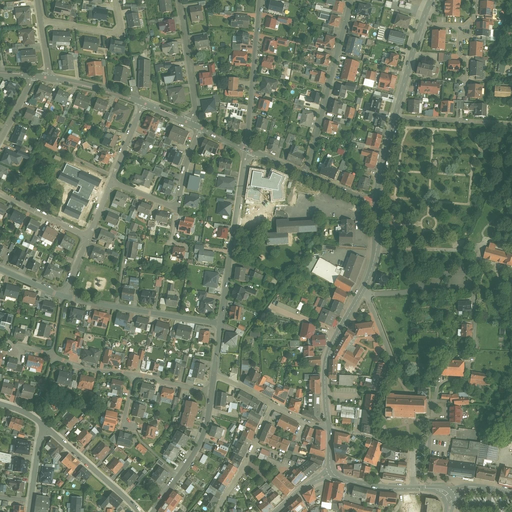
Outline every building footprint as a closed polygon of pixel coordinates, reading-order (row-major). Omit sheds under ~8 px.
[(170,0),(165,0),(161,1),(161,6),(162,6),(163,13),(162,13),(172,12),(170,0)] [(345,4),(329,0),(327,0),(329,1),(328,5),(335,7),(334,11),(342,13),(345,4)] [(460,1),(447,0),(447,3),(446,3),(446,4),(446,6),(447,6),(446,10),(445,11),(445,13),(446,13),(446,17),(459,17),(460,12),(459,12),(460,6),(460,1)] [(285,5),(271,1),(268,11),(282,14),(285,5)] [(71,7),(61,5),(61,4),(56,3),(54,12),(63,15),(64,14),(69,15),(69,14),(70,14),(70,12),(69,12),(71,7)] [(367,6),(360,4),(357,14),(361,15),(361,14),(366,15),(365,16),(370,18),(372,8),(370,7),(370,6),(367,5),(367,6)] [(202,7),(191,9),(192,21),(193,21),(193,20),(203,18),(203,19),(204,19),(202,7)] [(29,9),(15,10),(16,15),(19,15),(20,25),(30,24),(29,9)] [(107,10),(95,9),(93,19),(106,21),(107,10)] [(133,14),(128,15),(131,28),(140,26),(138,14),(137,13),(133,14)] [(401,16),(398,15),(395,25),(408,30),(408,29),(408,30),(411,19),(404,17),(404,15),(401,14),(401,16)] [(250,17),(236,16),(236,21),(232,21),(231,26),(249,28),(250,17)] [(341,18),(332,16),(331,21),(330,25),(335,27),(339,28),(341,18)] [(276,21),(268,19),(266,27),(274,29),(275,25),(275,24),(276,21)] [(165,22),(159,23),(160,31),(161,31),(160,30),(165,29),(165,34),(175,32),(173,21),(165,22)] [(369,27),(355,23),(353,32),(366,36),(369,27)] [(33,30),(19,31),(19,36),(23,36),(24,45),(34,44),(34,43),(33,44),(33,38),(33,30)] [(406,35),(391,32),(388,42),(404,46),(406,35)] [(445,32),(441,32),(440,33),(438,33),(438,32),(434,32),(433,49),(437,50),(437,48),(440,48),(440,50),(444,50),(445,32)] [(70,33),(53,33),(53,42),(56,42),(69,42),(70,33)] [(249,35),(238,34),(238,35),(237,37),(238,37),(237,42),(237,44),(241,45),(248,45),(249,35)] [(204,37),(195,38),(197,48),(206,47),(206,45),(208,45),(209,46),(208,37),(208,36),(204,37)] [(336,39),(327,36),(325,42),(319,41),(319,42),(317,48),(324,50),(324,49),(325,47),(333,49),(336,39)] [(95,40),(91,39),(85,38),(83,48),(84,48),(91,49),(90,50),(97,51),(98,48),(99,40),(95,40)] [(363,41),(350,38),(346,53),(359,57),(360,52),(358,52),(359,49),(360,49),(361,49),(359,48),(360,45),(361,46),(363,41)] [(121,42),(115,41),(111,40),(109,51),(110,51),(110,50),(118,51),(118,53),(124,54),(125,43),(121,42)] [(276,42),(267,40),(266,44),(265,44),(265,46),(264,52),(272,54),(273,49),(274,49),(276,42)] [(177,42),(169,44),(169,45),(162,46),(164,53),(171,52),(172,54),(170,55),(171,55),(179,54),(177,42)] [(35,51),(21,52),(21,63),(27,63),(27,62),(35,61),(35,62),(35,51)] [(240,52),(234,52),(233,63),(246,64),(247,53),(240,52)] [(331,56),(318,53),(316,58),(322,60),(320,65),(328,67),(331,56)] [(399,56),(391,54),(389,60),(388,64),(390,65),(390,67),(392,67),(393,67),(394,66),(396,67),(399,56)] [(72,56),(62,57),(63,70),(73,69),(72,61),(75,61),(75,56),(72,57),(72,56)] [(274,60),(264,58),(262,66),(270,68),(271,65),(272,65),(274,60)] [(358,63),(347,60),(346,63),(345,66),(356,69),(358,63)] [(150,61),(139,61),(139,89),(150,89),(150,61)] [(368,62),(365,61),(363,69),(363,70),(368,71),(364,85),(373,88),(379,65),(368,62)] [(451,61),(449,61),(449,62),(449,70),(459,70),(460,62),(451,61)] [(100,62),(89,63),(88,65),(88,67),(89,68),(90,68),(91,72),(90,72),(89,73),(89,76),(90,77),(101,76),(101,67),(100,62)] [(503,74),(505,64),(498,63),(497,73),(503,74)] [(434,68),(419,64),(417,74),(432,78),(433,73),(434,68)] [(356,69),(345,66),(346,67),(345,69),(344,69),(344,72),(355,75),(356,69)] [(129,69),(118,67),(119,68),(118,75),(116,74),(115,81),(126,84),(129,69)] [(181,67),(171,69),(173,78),(170,78),(170,77),(165,78),(166,84),(182,81),(181,73),(182,73),(181,67)] [(313,70),(311,70),(310,74),(316,76),(315,82),(324,84),(327,74),(313,70)] [(355,75),(344,72),(343,76),(342,79),(353,82),(355,75)] [(212,74),(200,74),(201,86),(213,85),(212,74)] [(397,77),(381,74),(379,82),(378,82),(378,83),(379,84),(378,88),(385,90),(385,87),(394,90),(397,77)] [(278,82),(264,78),(263,83),(262,87),(261,92),(266,93),(270,94),(272,88),(276,89),(278,82)] [(244,89),(238,88),(239,79),(230,79),(229,96),(234,97),(243,97),(244,89)] [(437,83),(422,82),(422,84),(419,84),(419,91),(420,91),(419,93),(438,95),(439,92),(439,93),(440,86),(440,84),(437,83)] [(7,88),(6,90),(8,91),(6,94),(8,96),(13,98),(14,95),(15,95),(19,87),(16,85),(12,84),(10,83),(9,83),(7,88)] [(355,85),(347,83),(346,87),(347,88),(346,90),(354,92),(355,89),(355,85)] [(346,87),(337,85),(336,91),(335,96),(343,98),(345,92),(346,92),(346,90),(347,88),(346,87)] [(47,89),(40,86),(36,95),(37,95),(35,99),(40,101),(42,97),(48,100),(50,96),(52,90),(48,88),(47,89)] [(482,86),(469,86),(468,98),(482,98),(482,96),(483,96),(483,95),(481,95),(481,93),(484,93),(484,92),(481,92),(481,90),(482,89),(483,90),(483,89),(482,89),(482,86)] [(511,88),(495,87),(495,93),(497,93),(497,96),(508,97),(509,94),(511,94),(511,88)] [(174,90),(169,90),(170,96),(174,95),(176,103),(185,102),(183,88),(174,90)] [(65,93),(59,91),(55,100),(66,105),(70,95),(69,95),(65,93)] [(321,95),(313,92),(312,98),(307,97),(306,102),(319,105),(321,95)] [(379,112),(384,96),(376,93),(370,110),(379,112)] [(90,100),(83,98),(84,97),(78,94),(74,104),(75,104),(83,106),(82,107),(87,109),(90,100)] [(108,103),(98,99),(94,108),(100,111),(100,110),(104,112),(104,113),(108,103)] [(214,100),(202,102),(204,113),(216,111),(214,100)] [(263,100),(261,100),(259,109),(267,111),(268,111),(269,108),(268,107),(269,102),(263,100)] [(340,103),(331,101),(328,113),(337,115),(339,108),(340,103)] [(415,101),(409,101),(410,101),(409,108),(409,113),(419,113),(418,113),(419,106),(420,102),(420,101),(415,101)] [(453,103),(442,102),(441,113),(453,114),(453,103)] [(129,109),(117,104),(115,109),(114,112),(121,115),(119,120),(124,122),(129,109)] [(487,105),(476,104),(476,105),(464,104),(464,110),(464,111),(473,111),(476,111),(475,116),(486,117),(486,112),(484,112),(485,105),(486,105),(487,105)] [(424,110),(423,117),(437,117),(438,108),(433,108),(433,110),(424,110)] [(60,122),(66,123),(68,110),(66,109),(64,117),(61,117),(60,122)] [(238,110),(234,109),(233,110),(233,114),(232,114),(232,115),(233,116),(232,119),(230,128),(230,131),(234,131),(234,129),(239,130),(241,121),(243,112),(238,110)] [(36,114),(28,110),(24,117),(33,121),(36,114)] [(313,113),(304,110),(300,124),(310,127),(313,113)] [(387,118),(378,115),(375,127),(383,129),(384,122),(385,122),(387,118)] [(159,121),(148,117),(145,123),(156,127),(159,121)] [(267,120),(259,118),(257,128),(266,130),(268,121),(268,120),(267,120)] [(339,124),(326,121),(323,133),(331,135),(333,128),(334,129),(333,131),(337,132),(339,124)] [(156,127),(145,123),(143,129),(150,132),(154,133),(156,134),(157,134),(157,132),(160,133),(161,129),(156,127)] [(18,127),(13,139),(13,138),(11,143),(20,146),(26,131),(18,127)] [(185,132),(174,127),(169,138),(169,139),(173,140),(184,145),(189,134),(185,132)] [(57,137),(56,137),(59,132),(52,128),(45,140),(44,141),(47,143),(52,146),(57,137)] [(291,145),(294,136),(288,133),(285,143),(291,145)] [(114,136),(110,134),(110,135),(105,144),(113,148),(118,138),(114,136)] [(374,134),(373,134),(372,139),(368,138),(366,145),(379,148),(381,140),(382,140),(382,137),(382,136),(374,134)] [(79,140),(69,135),(67,142),(66,143),(69,145),(76,148),(79,140)] [(41,137),(37,144),(44,147),(47,143),(44,141),(45,140),(41,137)] [(148,137),(147,137),(145,142),(149,144),(150,143),(154,144),(153,146),(156,140),(148,137)] [(169,138),(166,137),(164,144),(167,145),(170,146),(173,140),(169,139),(169,138)] [(279,141),(275,141),(275,139),(272,139),(271,139),(269,147),(268,150),(277,152),(279,141)] [(145,142),(140,140),(139,143),(137,142),(135,148),(136,149),(135,151),(145,155),(146,155),(148,149),(148,148),(149,144),(145,142)] [(219,146),(205,140),(199,154),(202,155),(202,156),(203,157),(206,150),(212,153),(216,154),(219,146)] [(299,148),(293,145),(287,160),(301,166),(305,156),(297,153),(299,148)] [(22,157),(7,150),(2,162),(7,164),(8,160),(19,164),(22,157)] [(182,154),(173,151),(169,162),(178,165),(182,154)] [(106,154),(102,152),(100,157),(101,158),(99,161),(106,164),(110,156),(106,154)] [(377,155),(369,153),(368,157),(366,164),(375,166),(377,155)] [(233,162),(221,159),(219,168),(223,169),(225,169),(231,170),(233,162)] [(334,162),(327,159),(325,165),(331,168),(334,162)] [(8,169),(0,165),(0,172),(3,173),(3,174),(7,176),(8,173),(7,172),(8,169)] [(164,168),(157,165),(154,173),(150,171),(150,172),(154,174),(157,176),(160,177),(162,172),(164,168)] [(331,168),(325,165),(321,174),(335,180),(339,171),(331,168)] [(370,169),(364,167),(362,174),(368,175),(370,169)] [(86,177),(78,174),(78,175),(65,170),(62,177),(71,181),(69,185),(68,185),(64,193),(68,194),(72,195),(72,196),(72,195),(74,196),(73,199),(72,199),(69,207),(72,209),(73,208),(77,210),(76,210),(77,210),(79,206),(81,207),(81,208),(82,208),(86,209),(86,210),(89,211),(92,203),(84,200),(85,196),(88,197),(91,189),(85,187),(88,179),(86,178),(86,177)] [(150,172),(146,171),(141,181),(140,180),(140,179),(135,177),(134,182),(140,184),(140,185),(148,188),(154,174),(150,172)] [(265,172),(251,171),(246,204),(254,205),(255,201),(260,202),(262,189),(272,191),(273,201),(283,200),(282,186),(286,177),(273,171),(269,180),(263,179),(265,172)] [(354,178),(346,175),(342,184),(350,187),(354,178)] [(200,179),(190,177),(188,190),(197,192),(200,179)] [(371,180),(361,177),(359,185),(360,186),(359,189),(359,188),(358,189),(368,191),(371,180)] [(235,180),(219,178),(218,187),(233,190),(235,180)] [(174,183),(166,180),(161,193),(165,194),(166,193),(169,195),(169,196),(174,183)] [(128,197),(117,192),(113,202),(124,207),(128,197)] [(199,199),(186,196),(185,205),(197,208),(199,199)] [(153,207),(141,202),(140,207),(138,211),(140,212),(139,216),(147,219),(153,207)] [(231,205),(219,203),(218,214),(229,216),(231,205)] [(254,209),(254,205),(246,204),(242,231),(255,233),(257,220),(261,221),(263,211),(254,209)] [(25,217),(14,212),(10,220),(21,225),(25,217)] [(169,214),(158,212),(156,221),(167,223),(169,214)] [(114,215),(109,213),(105,221),(116,225),(119,217),(114,215)] [(40,225),(31,220),(27,228),(36,232),(40,225)] [(317,221),(289,223),(289,220),(277,221),(277,234),(267,235),(268,245),(289,244),(288,233),(317,232),(318,232),(317,221)] [(353,221),(342,221),(342,223),(341,223),(341,228),(342,228),(342,234),(351,234),(351,231),(352,231),(353,221)] [(138,232),(140,224),(133,222),(131,230),(138,232)] [(192,224),(181,222),(179,231),(185,232),(185,233),(189,234),(190,233),(192,224)] [(53,231),(47,229),(47,228),(44,234),(42,237),(49,241),(50,240),(53,241),(53,242),(58,233),(53,231)] [(227,229),(219,228),(218,233),(217,233),(217,237),(218,237),(218,238),(226,239),(227,229)] [(109,234),(107,233),(107,232),(102,230),(98,239),(111,244),(110,243),(111,241),(112,241),(114,235),(109,233),(109,234)] [(342,234),(340,233),(340,244),(353,244),(353,234),(351,234),(342,234)] [(34,236),(30,245),(34,247),(39,238),(34,236)] [(69,239),(65,237),(60,246),(63,247),(67,249),(70,251),(75,242),(74,241),(74,242),(69,239)] [(138,244),(128,242),(127,249),(129,249),(127,258),(136,260),(138,244)] [(508,254),(499,251),(500,246),(490,243),(489,248),(487,248),(484,258),(511,266),(511,255),(508,254)] [(30,245),(26,254),(30,256),(32,250),(34,247),(30,245)] [(204,246),(196,245),(195,253),(200,254),(200,251),(203,251),(204,246)] [(105,252),(94,248),(90,257),(97,260),(97,259),(101,260),(101,261),(105,252)] [(185,250),(174,248),(173,254),(172,254),(171,255),(171,259),(172,260),(176,261),(177,260),(177,257),(184,258),(185,250)] [(25,256),(15,251),(13,257),(14,257),(11,264),(20,268),(25,256)] [(203,251),(200,251),(200,254),(199,258),(198,258),(197,260),(198,260),(199,261),(198,262),(202,262),(202,261),(213,262),(215,253),(203,251)] [(364,259),(352,255),(347,269),(344,277),(355,284),(364,259)] [(152,266),(164,267),(164,258),(152,257),(152,266)] [(318,261),(311,257),(307,264),(315,268),(318,261)] [(39,264),(31,260),(27,269),(35,273),(39,264)] [(337,269),(319,260),(318,261),(315,268),(312,273),(334,285),(340,276),(340,275),(336,272),(337,269)] [(62,271),(49,265),(44,276),(52,280),(54,275),(59,278),(62,271)] [(347,269),(338,266),(337,269),(336,272),(340,275),(344,277),(347,269)] [(246,269),(237,268),(235,280),(248,282),(249,280),(250,277),(245,276),(246,269)] [(204,286),(217,288),(219,274),(206,272),(204,286)] [(259,274),(252,272),(250,277),(249,280),(256,283),(256,282),(259,274)] [(386,276),(378,273),(375,283),(383,286),(384,285),(383,285),(384,282),(387,283),(389,277),(386,277),(386,276)] [(354,284),(340,276),(334,285),(349,294),(355,284),(354,284)] [(19,289),(11,287),(11,286),(7,285),(5,292),(4,295),(6,296),(13,298),(13,296),(17,297),(17,299),(20,289),(19,288),(19,289)] [(246,291),(237,287),(236,290),(235,290),(233,294),(234,295),(233,298),(241,301),(242,299),(243,299),(245,293),(246,291)] [(348,294),(338,288),(337,288),(335,294),(332,292),(331,295),(334,297),(333,299),(344,304),(349,294),(348,294)] [(135,291),(124,289),(123,299),(134,301),(135,291)] [(207,293),(200,291),(198,299),(202,299),(206,300),(207,293)] [(36,295),(25,292),(23,302),(30,303),(30,302),(34,303),(33,304),(34,304),(35,300),(36,295)] [(151,292),(150,293),(145,292),(143,293),(143,294),(144,295),(144,298),(142,299),(142,302),(154,304),(154,302),(156,300),(155,298),(155,296),(156,296),(156,293),(151,292)] [(179,298),(168,296),(167,300),(167,305),(167,306),(172,306),(177,307),(179,298)] [(206,300),(202,299),(200,307),(199,307),(198,308),(198,310),(199,311),(200,311),(200,312),(211,314),(211,310),(211,309),(210,309),(211,306),(212,306),(213,306),(213,305),(214,301),(206,300)] [(327,302),(321,299),(318,307),(320,307),(323,309),(324,309),(327,302)] [(344,305),(336,301),(331,312),(336,315),(339,316),(344,305)] [(44,302),(43,305),(42,311),(52,313),(53,309),(54,309),(55,304),(44,302)] [(471,302),(458,302),(458,312),(471,311),(471,302)] [(234,308),(232,307),(232,311),(231,311),(231,315),(231,319),(239,320),(241,309),(241,308),(234,308)] [(324,309),(323,309),(320,307),(318,307),(316,310),(320,312),(319,313),(322,315),(319,322),(331,327),(336,315),(331,312),(324,309)] [(86,312),(71,309),(69,318),(70,318),(68,323),(75,324),(76,319),(83,321),(85,316),(86,312)] [(109,315),(95,311),(95,312),(93,319),(93,320),(100,322),(99,327),(105,328),(109,315)] [(13,316),(0,312),(0,318),(2,319),(0,325),(5,327),(6,323),(11,325),(13,316)] [(129,317),(117,314),(115,322),(119,323),(119,325),(125,326),(127,327),(128,323),(129,317)] [(149,320),(138,318),(137,323),(136,328),(146,330),(149,320)] [(158,322),(155,332),(161,334),(160,338),(166,340),(170,326),(158,322)] [(316,326),(304,323),(301,337),(308,339),(313,340),(314,337),(316,326)] [(344,338),(335,354),(332,360),(337,360),(339,360),(341,357),(342,355),(351,346),(356,338),(357,338),(357,336),(375,334),(374,323),(356,325),(357,334),(355,334),(348,330),(345,336),(344,338)] [(42,324),(41,324),(39,330),(36,329),(35,330),(34,334),(35,335),(38,336),(48,339),(51,327),(48,326),(42,324)] [(472,326),(462,325),(462,337),(471,337),(472,333),(472,330),(472,326)] [(192,329),(179,326),(178,331),(177,336),(178,334),(182,336),(182,337),(190,339),(192,329)] [(32,330),(27,328),(26,331),(25,331),(24,336),(30,337),(32,330)] [(245,332),(238,328),(235,333),(242,337),(245,332)] [(25,331),(16,329),(14,337),(23,340),(24,336),(25,331)] [(204,331),(201,331),(200,333),(199,340),(203,341),(203,342),(208,343),(208,342),(209,342),(209,339),(208,339),(209,332),(204,331)] [(237,335),(227,334),(226,344),(236,345),(237,335)] [(325,335),(314,337),(313,340),(308,339),(308,341),(308,347),(313,347),(326,346),(327,345),(327,342),(327,341),(327,339),(328,338),(328,335),(325,336),(325,335)] [(77,343),(68,341),(67,342),(67,344),(67,346),(68,346),(67,349),(65,349),(65,351),(66,353),(75,355),(77,347),(78,343),(77,343)] [(356,349),(351,346),(342,355),(344,356),(343,358),(357,366),(361,358),(360,358),(364,350),(358,346),(356,349)] [(308,347),(305,347),(305,358),(313,357),(313,347),(308,347)] [(85,351),(84,351),(83,357),(82,360),(97,364),(100,351),(95,350),(94,353),(85,351)] [(120,357),(111,355),(111,352),(106,351),(103,363),(112,365),(113,365),(115,364),(118,365),(119,362),(120,358),(120,357)] [(136,354),(132,353),(131,354),(131,355),(128,366),(136,369),(139,360),(139,357),(135,356),(136,354)] [(43,360),(33,357),(32,359),(30,367),(41,370),(43,360)] [(321,357),(309,358),(310,366),(321,365),(321,357)] [(18,361),(9,359),(8,363),(7,363),(7,364),(6,368),(15,370),(16,370),(17,365),(18,361)] [(464,362),(442,361),(442,373),(441,373),(441,376),(463,377),(464,373),(466,373),(466,366),(464,366),(464,362)] [(181,365),(172,363),(168,362),(167,367),(171,368),(170,373),(179,376),(181,367),(181,365)] [(388,366),(377,362),(375,370),(377,370),(376,377),(384,377),(388,366)] [(153,363),(152,365),(151,365),(149,371),(158,373),(160,364),(153,363)] [(200,364),(196,363),(194,370),(204,373),(206,366),(200,364)] [(488,375),(478,373),(478,372),(478,371),(477,370),(470,369),(472,372),(471,379),(487,381),(488,375)] [(204,373),(194,370),(193,375),(192,376),(193,376),(193,378),(195,378),(202,380),(204,373)] [(256,373),(252,371),(249,377),(247,377),(244,384),(254,389),(259,378),(261,375),(257,373),(256,372),(256,373)] [(72,375),(67,374),(68,374),(60,372),(57,383),(68,385),(68,387),(71,388),(73,382),(70,382),(72,375)] [(320,375),(310,375),(305,375),(304,381),(310,381),(310,394),(321,395),(320,375)] [(94,379),(81,376),(81,377),(79,383),(78,387),(92,390),(94,379)] [(266,379),(261,376),(259,378),(254,389),(272,399),(275,392),(272,390),(274,388),(270,386),(269,388),(264,385),(266,380),(271,382),(273,379),(267,377),(266,379)] [(347,376),(340,376),(339,382),(338,382),(338,386),(347,386),(347,376)] [(383,381),(374,378),(372,385),(370,384),(369,387),(369,389),(379,393),(383,381)] [(487,381),(471,379),(470,386),(476,387),(477,384),(486,385),(487,381)] [(123,382),(113,380),(111,385),(113,385),(112,389),(117,390),(120,391),(121,390),(123,382)] [(13,385),(3,383),(1,393),(11,395),(13,385)] [(31,386),(25,384),(24,386),(23,386),(21,396),(32,399),(34,389),(30,388),(31,386)] [(156,387),(143,384),(140,393),(146,394),(145,398),(151,400),(153,400),(154,396),(156,387)] [(284,391),(277,388),(275,392),(272,399),(280,403),(285,405),(288,394),(290,388),(285,387),(284,391)] [(174,391),(164,388),(162,394),(162,397),(162,398),(172,400),(174,391)] [(297,401),(292,399),(289,410),(298,414),(300,409),(302,402),(303,393),(304,390),(297,389),(295,389),(290,388),(288,394),(296,396),(296,399),(297,399),(297,401)] [(427,389),(418,389),(418,395),(419,395),(418,397),(426,398),(426,396),(427,393),(427,392),(427,389)] [(254,398),(241,391),(238,396),(237,399),(244,402),(241,407),(248,409),(250,406),(254,398)] [(227,394),(218,393),(216,406),(225,408),(226,405),(226,402),(230,403),(232,403),(233,398),(233,396),(227,396),(227,394)] [(458,395),(448,396),(442,395),(441,399),(448,399),(450,399),(451,402),(454,401),(455,406),(469,404),(469,398),(468,398),(468,393),(458,394),(458,395)] [(321,395),(310,394),(309,394),(309,407),(320,408),(320,403),(320,401),(321,395)] [(418,397),(394,396),(395,395),(387,394),(386,418),(388,418),(387,420),(391,420),(391,418),(393,418),(393,417),(415,418),(415,413),(426,413),(427,398),(426,398),(418,397)] [(377,396),(367,395),(365,411),(366,411),(375,412),(377,396)] [(63,402),(57,396),(50,404),(53,407),(52,409),(55,411),(56,410),(63,402)] [(121,400),(113,398),(111,408),(119,410),(120,405),(121,405),(121,403),(121,402),(121,400)] [(261,403),(254,398),(250,406),(257,410),(261,403)] [(198,404),(187,401),(186,406),(185,413),(184,413),(184,414),(183,414),(182,418),(183,418),(182,420),(181,420),(180,424),(182,424),(181,425),(192,428),(195,416),(196,416),(198,408),(197,408),(198,404)] [(257,410),(256,413),(262,416),(262,417),(267,408),(266,406),(261,403),(257,410)] [(136,404),(133,416),(143,418),(144,418),(145,414),(144,414),(146,407),(136,404)] [(356,408),(342,406),(341,418),(355,419),(356,410),(356,408)] [(458,406),(450,407),(449,423),(433,423),(433,435),(450,435),(450,437),(456,437),(456,430),(450,430),(450,427),(459,427),(459,423),(457,423),(458,406)] [(241,407),(240,407),(241,413),(244,413),(244,411),(249,413),(250,413),(248,418),(259,424),(262,416),(256,413),(252,410),(252,411),(248,409),(241,407)] [(320,408),(309,407),(309,412),(307,411),(303,410),(303,411),(302,415),(320,422),(321,421),(320,408)] [(375,412),(366,411),(364,426),(373,427),(375,412)] [(77,421),(70,415),(67,418),(66,416),(63,419),(65,421),(63,423),(66,426),(67,425),(71,428),(77,421)] [(299,424),(282,415),(277,425),(295,434),(299,424)] [(258,425),(246,418),(241,416),(241,420),(245,421),(248,422),(245,427),(255,432),(258,425)] [(109,418),(106,417),(104,425),(105,425),(104,429),(113,431),(115,424),(116,420),(116,419),(109,418)] [(23,422),(12,418),(9,427),(8,428),(14,430),(20,432),(23,422)] [(157,419),(149,422),(149,425),(149,427),(155,428),(155,429),(157,429),(158,423),(157,419)] [(307,427),(300,424),(297,433),(299,433),(297,437),(295,436),(294,441),(300,444),(302,439),(301,438),(302,435),(303,435),(307,427)] [(255,433),(240,425),(238,430),(242,432),(243,430),(245,431),(242,436),(251,441),(255,433)] [(149,427),(146,426),(146,427),(145,429),(144,437),(153,439),(153,438),(154,437),(155,435),(154,434),(155,429),(155,428),(149,427)] [(276,426),(271,434),(274,436),(279,428),(276,426)] [(364,426),(363,426),(362,433),(372,436),(373,427),(364,426)] [(222,429),(213,427),(210,436),(220,440),(221,435),(220,435),(222,429)] [(314,430),(307,427),(303,438),(306,440),(306,441),(304,441),(303,445),(308,446),(309,444),(311,440),(310,440),(314,430)] [(20,432),(14,430),(12,435),(23,438),(24,435),(19,433),(20,432)] [(89,434),(84,430),(82,433),(81,432),(78,435),(78,436),(79,437),(77,439),(84,445),(90,438),(91,437),(89,434)] [(326,432),(317,430),(317,439),(311,438),(311,440),(309,444),(308,446),(307,450),(306,452),(313,454),(310,462),(319,466),(322,467),(325,458),(326,447),(326,432)] [(97,436),(91,431),(89,434),(91,437),(90,438),(93,441),(97,436)] [(133,436),(120,432),(119,438),(118,443),(125,445),(125,446),(130,447),(133,436)] [(184,435),(179,432),(173,441),(174,442),(181,446),(184,448),(189,438),(184,435)] [(271,434),(264,432),(260,441),(287,452),(289,447),(291,442),(274,436),(271,434)] [(356,436),(338,432),(336,432),(335,432),(334,444),(341,445),(342,442),(346,443),(345,446),(348,447),(353,449),(356,436)] [(251,441),(239,434),(235,441),(248,448),(251,441)] [(114,435),(109,440),(114,444),(117,443),(118,443),(119,438),(117,438),(114,435)] [(56,443),(52,439),(49,442),(49,441),(49,442),(47,444),(47,445),(52,449),(48,454),(54,459),(58,454),(63,449),(57,443),(56,443)] [(480,443),(470,442),(454,440),(453,440),(452,448),(451,453),(450,453),(449,462),(450,462),(448,475),(474,478),(474,477),(480,443)] [(30,443),(16,441),(14,453),(20,454),(21,452),(28,453),(28,455),(30,443)] [(383,445),(374,441),(364,461),(371,464),(372,465),(376,467),(381,452),(383,445)] [(109,450),(102,443),(93,453),(100,460),(107,452),(110,450),(109,450)] [(141,443),(137,448),(146,455),(150,451),(141,443)] [(204,449),(212,452),(215,447),(206,443),(204,449)] [(248,449),(238,443),(234,452),(244,458),(248,449)] [(480,443),(476,467),(497,471),(498,467),(492,465),(493,459),(496,459),(497,459),(498,451),(495,448),(495,447),(491,446),(492,444),(487,443),(487,444),(480,443)] [(172,445),(171,444),(171,445),(169,447),(168,446),(164,452),(166,453),(164,455),(164,456),(165,456),(172,461),(173,462),(173,461),(175,457),(177,458),(179,455),(178,454),(180,451),(180,450),(179,449),(172,445)] [(341,445),(334,444),(336,454),(345,456),(347,451),(348,447),(341,445)] [(223,446),(221,445),(219,449),(216,447),(213,454),(224,458),(229,448),(223,446)] [(396,449),(383,445),(381,452),(387,454),(386,459),(395,461),(396,453),(396,449)] [(362,451),(354,449),(353,449),(348,447),(347,451),(360,455),(362,451)] [(408,450),(396,449),(396,453),(400,454),(400,458),(408,459),(408,450)] [(234,452),(233,452),(233,451),(231,450),(227,458),(240,465),(244,458),(234,452)] [(400,454),(396,453),(395,461),(407,462),(408,459),(400,458),(400,454)] [(80,464),(69,454),(62,462),(67,467),(64,470),(66,471),(66,472),(68,474),(67,475),(68,476),(70,475),(80,464)] [(345,456),(336,454),(337,463),(347,464),(351,463),(351,464),(354,464),(357,462),(359,461),(348,457),(345,456)] [(204,455),(200,462),(204,465),(208,457),(204,455)] [(18,457),(11,456),(11,458),(8,458),(7,463),(10,464),(11,459),(17,461),(18,457)] [(310,462),(299,458),(297,463),(302,467),(299,470),(308,478),(315,472),(314,470),(319,466),(310,462)] [(439,458),(435,458),(435,459),(431,459),(429,472),(448,475),(450,462),(449,462),(439,460),(439,458)] [(116,460),(113,464),(112,463),(109,468),(115,474),(121,467),(122,466),(122,465),(116,460)] [(130,464),(127,460),(122,465),(122,466),(121,467),(124,470),(130,464)] [(27,462),(19,461),(18,466),(17,472),(26,473),(27,462)] [(407,464),(389,461),(388,467),(385,467),(384,471),(383,479),(394,481),(396,481),(396,480),(406,482),(407,475),(405,474),(406,470),(407,464)] [(257,468),(251,462),(248,466),(261,478),(265,473),(259,467),(257,468)] [(238,469),(229,464),(228,467),(225,465),(222,470),(225,471),(223,475),(231,480),(238,469)] [(362,465),(344,466),(344,474),(351,476),(359,478),(362,465)] [(370,468),(362,466),(359,479),(368,481),(369,476),(371,468),(370,468)] [(92,475),(83,467),(74,477),(77,480),(80,476),(86,481),(92,475)] [(497,471),(476,467),(474,477),(476,477),(476,478),(495,482),(497,471)] [(511,469),(503,467),(499,484),(511,486),(511,469)] [(45,468),(44,468),(41,482),(51,484),(53,469),(45,468)] [(169,474),(160,468),(157,473),(165,480),(169,474)] [(299,470),(298,469),(296,471),(295,471),(293,473),(294,473),(291,476),(289,474),(286,478),(296,487),(308,478),(299,470)] [(138,477),(130,470),(122,479),(130,486),(136,479),(138,477)] [(295,488),(280,474),(277,471),(274,476),(276,478),(272,482),(281,490),(278,493),(284,499),(295,488)] [(142,472),(138,477),(136,479),(139,482),(145,476),(142,472)] [(165,480),(157,473),(153,479),(152,479),(161,485),(165,480)] [(220,479),(218,482),(219,482),(227,487),(231,480),(223,475),(220,479)] [(226,487),(219,482),(218,482),(215,479),(209,488),(221,496),(226,487)] [(191,484),(187,481),(181,488),(186,491),(191,484)] [(283,499),(264,481),(262,482),(265,485),(263,487),(260,489),(265,496),(267,499),(274,507),(283,499)] [(25,483),(16,482),(15,487),(14,491),(23,493),(25,483)] [(344,498),(342,497),(344,491),(345,491),(346,485),(345,485),(345,484),(334,482),(333,483),(327,483),(327,492),(326,494),(325,493),(323,502),(333,504),(332,510),(340,511),(339,511),(345,511),(345,509),(344,504),(343,502),(343,501),(344,498)] [(368,490),(347,485),(345,491),(345,493),(349,494),(349,495),(363,499),(366,500),(368,490)] [(260,489),(253,494),(259,501),(265,496),(260,489)] [(314,489),(303,496),(309,505),(308,506),(311,511),(310,511),(321,511),(321,510),(321,505),(317,505),(315,501),(316,500),(314,489)] [(175,490),(159,511),(158,511),(172,511),(175,508),(177,510),(180,505),(178,504),(183,498),(180,496),(181,495),(175,490)] [(377,492),(368,490),(366,500),(365,503),(374,505),(377,492)] [(122,501),(113,493),(106,500),(104,497),(98,504),(103,509),(109,502),(116,508),(122,501)] [(397,494),(380,493),(379,506),(387,507),(387,503),(396,504),(397,500),(398,500),(398,495),(397,495),(397,494)] [(218,500),(210,495),(209,497),(207,497),(206,499),(206,501),(204,505),(211,510),(213,507),(214,507),(216,503),(218,500)] [(50,498),(37,496),(34,511),(46,511),(48,511),(50,498)] [(81,498),(71,497),(70,509),(67,509),(66,511),(82,511),(83,509),(80,509),(81,498)] [(301,497),(288,508),(291,511),(298,511),(305,507),(301,497)] [(268,511),(274,507),(267,499),(264,501),(265,503),(259,507),(263,511),(268,511)] [(436,500),(426,499),(425,506),(428,506),(427,511),(440,511),(441,508),(441,507),(441,504),(438,504),(439,501),(436,501),(436,500)] [(404,503),(403,503),(405,511),(414,511),(412,502),(411,500),(404,503)] [(361,506),(343,502),(344,504),(345,509),(353,511),(363,511),(364,508),(361,506)]
